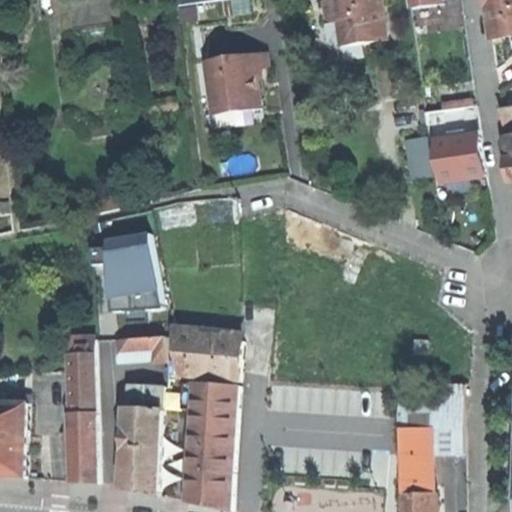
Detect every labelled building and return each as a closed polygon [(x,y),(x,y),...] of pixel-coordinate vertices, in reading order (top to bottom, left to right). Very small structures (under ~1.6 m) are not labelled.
[(331,0),(326,1),(329,23),(342,21),(346,47),(368,43),(392,40),(389,22),(385,23),(384,13),(388,13),(386,0),(331,0)] [(413,0),(415,10),(447,5),(446,0),(413,0)] [(143,5),(146,24),(172,21),(169,1),(143,5)] [(511,2),(490,5),(492,24),(494,38),(511,35),(511,2)] [(11,24),(14,44),(47,39),(44,19),(11,24)] [(79,33),(82,60),(95,58),(97,72),(106,70),(104,57),(117,55),(114,29),(79,33)] [(211,61),(218,112),(240,109),(240,113),(252,112),(266,110),(261,71),(272,69),(270,54),(211,61)] [(430,113),(431,124),(480,119),(479,108),(430,113)] [(86,115),(89,138),(131,132),(128,109),(86,115)] [(446,181),(488,176),(486,156),(483,136),(441,141),(446,181)] [(417,179),(438,176),(433,138),(412,140),(417,179)] [(0,159),(9,158),(8,142),(0,142),(0,159)] [(101,203),(104,213),(137,204),(135,194),(101,203)] [(0,205),(0,208),(1,216),(16,214),(15,204),(0,205)] [(0,215),(0,234),(18,233),(16,214),(1,216),(0,215)] [(109,291),(140,289),(139,267),(137,244),(107,246),(109,291)] [(108,314),(121,314),(120,298),(108,298),(108,314)] [(185,377),(247,382),(248,365),(249,342),(179,336),(185,377)] [(125,363),(173,360),(172,338),(123,341),(125,363)] [(78,388),(102,387),(101,341),(76,341),(77,372),(78,388)] [(70,434),(79,439),(78,417),(78,388),(77,372),(73,372),(73,402),(69,407),(70,434)] [(195,472),(240,475),(246,388),(189,384),(188,410),(199,411),(195,472)] [(172,385),(135,387),(130,489),(146,493),(165,497),(172,385)] [(468,386),(404,389),(405,430),(435,430),(469,430),(468,386)] [(103,417),(102,387),(78,388),(78,417),(103,417)] [(15,395),(14,404),(34,404),(35,398),(26,397),(26,395),(15,395)] [(0,478),(4,478),(32,480),(34,404),(14,404),(0,403),(0,478)] [(104,467),(103,417),(78,417),(79,439),(80,468),(104,467)] [(437,456),(435,430),(405,430),(406,448),(407,471),(408,495),(411,495),(440,493),(437,456)] [(470,456),(469,430),(435,430),(437,456),(457,456),(470,456)] [(469,486),(470,456),(457,456),(456,486),(469,486)] [(105,484),(104,467),(80,468),(81,482),(105,484)] [(232,511),(237,511),(240,475),(195,472),(194,503),(216,508),(232,511)] [(440,511),(440,493),(411,495),(411,511),(440,511)]
